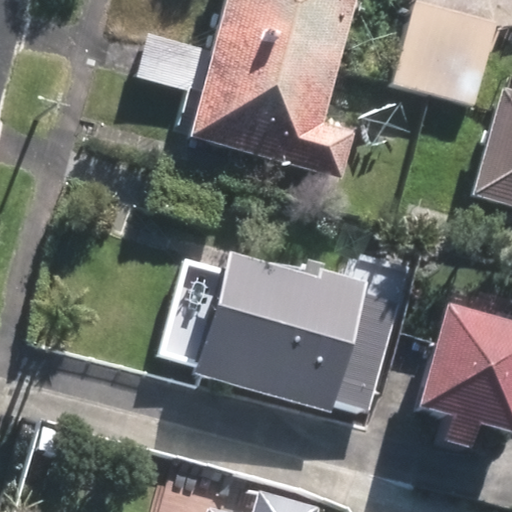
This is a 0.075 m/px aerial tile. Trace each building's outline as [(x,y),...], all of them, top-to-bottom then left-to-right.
[(312,128),(346,0),(215,0),(201,52),(176,46),(162,87),(189,95),(175,143),(331,186),(344,137),(312,128)] [(384,88),(466,108),(488,23),(406,2),(384,88)] [(458,203),(511,217),(511,100),(487,94),(458,203)] [(150,172),(140,209),(209,227),(218,191),(150,172)] [(228,208),(259,214),(263,198),(233,192),(228,208)] [(365,394),(383,327),(347,318),(353,296),(214,260),(181,382),(270,405),(273,392),(325,406),(330,385),(365,394)] [(511,333),(429,312),(403,415),(438,423),(431,450),(460,456),(466,431),(506,442),(511,419),(511,333)] [(72,458),(68,485),(91,488),(95,461),(72,458)] [(299,511),(244,498),(239,511),(299,511)]
